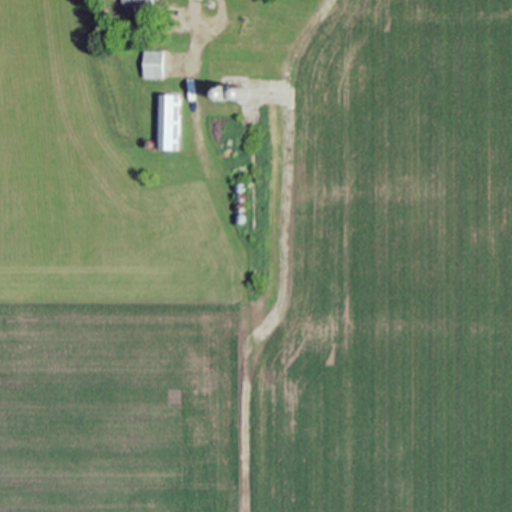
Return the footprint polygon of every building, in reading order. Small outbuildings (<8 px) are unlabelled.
[(179,16),(165,16),(165,40),(179,40),(179,16)] [(164,78),(144,79),(144,51),(163,51),(164,78)] [(239,86),(240,86),(241,86),(242,86),(243,86),(244,87),(245,87),(245,88),(246,88),(247,89),(247,90),(248,90),(248,91),(248,92),(248,93),(248,94),(248,95),(248,96),(247,97),(247,98),(246,98),(246,99),(245,99),(244,100),(243,100),(242,100),(241,100),(240,100),(239,100),(238,100),(238,99),(237,99),(236,98),(236,97),(235,97),(235,96),(235,95),(234,94),(234,93),(234,92),(235,92),(235,91),(235,90),(236,89),(237,88),(237,87),(238,87),(239,87),(239,86)] [(226,101),(225,101),(224,101),(223,100),(222,100),(222,99),(221,99),(221,98),(220,97),(220,96),(219,95),(219,94),(219,93),(219,92),(220,91),(220,90),(221,90),(221,89),(222,88),(223,88),(223,87),(224,87),(225,87),(226,87),(227,87),(228,87),(229,87),(230,88),(231,88),(231,89),(232,89),(232,90),(233,90),(233,91),(233,92),(233,93),(233,94),(233,95),(233,96),(233,97),(232,98),(231,99),(230,100),(229,100),(229,101),(228,101),(227,101),(226,101)] [(159,151),(160,95),(176,96),(175,151),(159,151)] [(153,140),(154,140),(155,141),(155,142),(156,143),(156,144),(156,145),(156,146),(156,147),(155,148),(155,149),(154,149),(153,149),(153,150),(152,150),(151,150),(150,150),(149,150),(149,149),(148,149),(147,148),(147,147),(146,147),(146,146),(146,145),(146,144),(146,143),(147,142),(147,141),(148,141),(148,140),(149,140),(150,140),(151,140),(152,140),(153,140)] [(243,194),(242,194),(241,194),(240,194),(240,193),(239,193),(239,192),(238,192),(238,191),(237,191),(237,190),(237,189),(237,188),(237,187),(237,186),(238,186),(238,185),(239,185),(239,184),(240,184),(241,184),(242,183),(243,183),(243,184),(244,184),(245,184),(245,185),(246,185),(246,186),(247,186),(247,187),(247,188),(247,189),(247,190),(247,191),(246,192),(245,193),(244,193),(244,194),(243,194)] [(243,194),(244,194),(244,195),(245,195),(246,196),(246,197),(247,197),(247,198),(247,199),(247,200),(247,201),(247,202),(246,202),(246,203),(245,204),(244,205),(243,205),(242,205),(241,205),(240,204),(239,204),(239,203),(238,203),(238,202),(237,202),(237,201),(237,200),(237,199),(237,198),(237,197),(238,197),(238,196),(239,196),(239,195),(240,195),(241,194),(242,194),(243,194)] [(242,205),(243,205),(244,205),(244,206),(245,206),(246,207),(247,208),(247,209),(247,210),(247,211),(247,212),(247,213),(246,213),(246,214),(245,214),(244,215),(243,215),(242,215),(241,215),(240,215),(240,214),(239,214),(239,213),(238,213),(238,212),(238,211),(238,210),(238,209),(238,208),(238,207),(239,207),(239,206),(240,206),(241,206),(241,205),(242,205)] [(242,216),(243,216),(245,216),(246,217),(247,217),(247,218),(247,219),(248,219),(248,220),(248,221),(248,222),(248,223),(247,223),(247,224),(246,224),(246,225),(245,225),(245,226),(244,226),(243,226),(242,226),(241,226),(240,225),(239,225),(239,224),(238,223),(238,222),(238,221),(238,220),(238,219),(238,218),(239,218),(239,217),(240,217),(240,216),(241,216),(242,216)]
